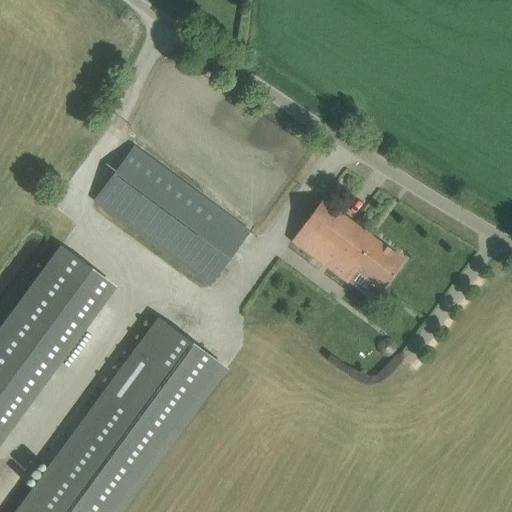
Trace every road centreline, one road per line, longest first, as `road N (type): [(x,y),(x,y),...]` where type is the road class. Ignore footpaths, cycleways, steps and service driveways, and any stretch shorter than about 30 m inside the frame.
road 1 (unclassified): [(511,231),(154,0)]
road 2 (unknown): [(325,116),(223,267),(200,282),(169,277),(103,220)]
road 3 (unknown): [(172,13),(127,120),(81,190),(82,223),(116,269)]
